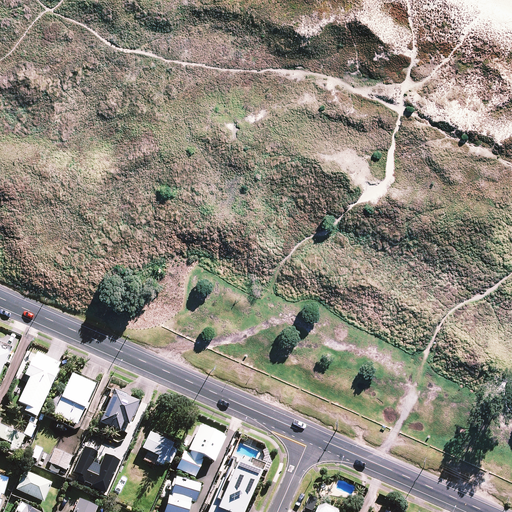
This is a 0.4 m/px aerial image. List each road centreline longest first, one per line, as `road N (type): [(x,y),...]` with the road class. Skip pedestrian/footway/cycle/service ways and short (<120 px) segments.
road 1 (secondary): [(0,298),(311,435)]
road 2 (secondary): [(311,435),(485,511)]
